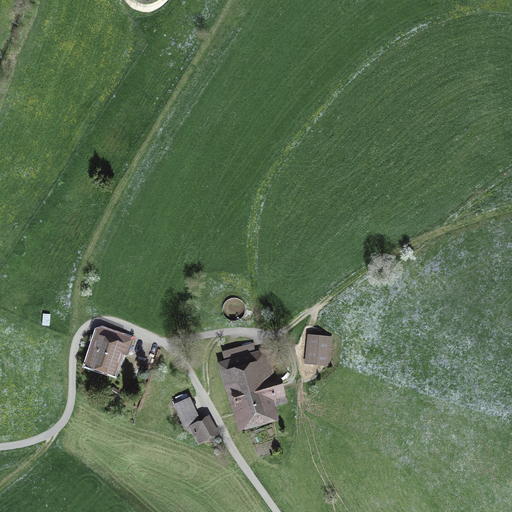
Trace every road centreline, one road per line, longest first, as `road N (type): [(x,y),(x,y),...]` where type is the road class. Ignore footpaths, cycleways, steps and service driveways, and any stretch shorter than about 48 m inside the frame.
road 1 (unclassified): [(0,446),(59,424),(72,393),(76,339),(93,323),(118,322),(181,358),(276,511)]
road 2 (track): [(255,332),(284,329),(377,261),(437,231),(511,210)]
